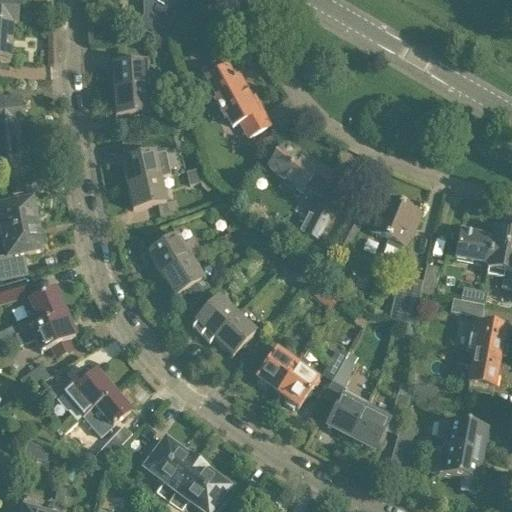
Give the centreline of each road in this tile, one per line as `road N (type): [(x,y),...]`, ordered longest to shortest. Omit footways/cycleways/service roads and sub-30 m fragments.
road 1 (residential): [(378,511),(264,452),(186,392),(123,320),(87,226),(68,0)]
road 2 (residential): [(511,195),(422,175),(330,129),(285,77),(256,0)]
road 3 (unclassified): [(511,113),(315,0)]
